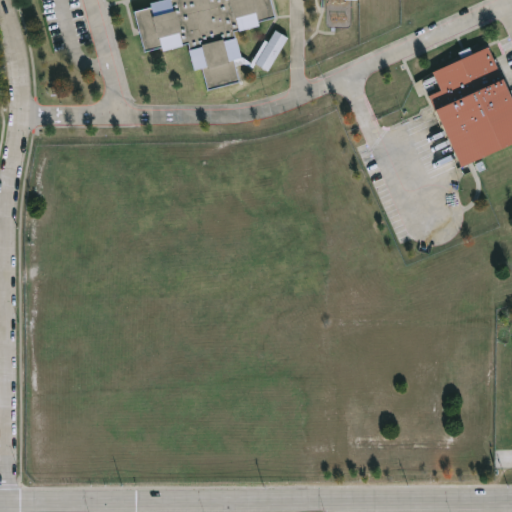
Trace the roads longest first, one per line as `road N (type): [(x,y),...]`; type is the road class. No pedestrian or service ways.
road 1 (residential): [(26,116),(283,106),(511,2)]
road 2 (residential): [(9,472),(2,240),(26,116),(15,29),(1,0)]
road 3 (secondary): [(256,505),(114,504)]
road 4 (secondary): [(481,506),(348,505)]
